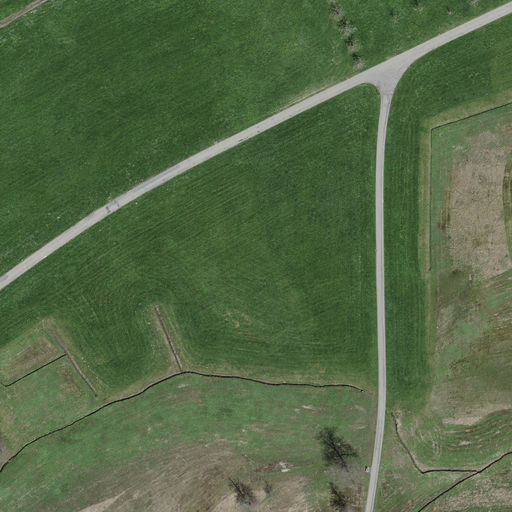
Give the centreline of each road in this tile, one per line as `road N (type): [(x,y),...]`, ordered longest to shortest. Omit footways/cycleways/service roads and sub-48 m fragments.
road 1 (unclassified): [(395,66),(100,216),(0,286)]
road 2 (unclassified): [(395,66),(363,511)]
road 3 (unclassified): [(511,7),(395,66)]
